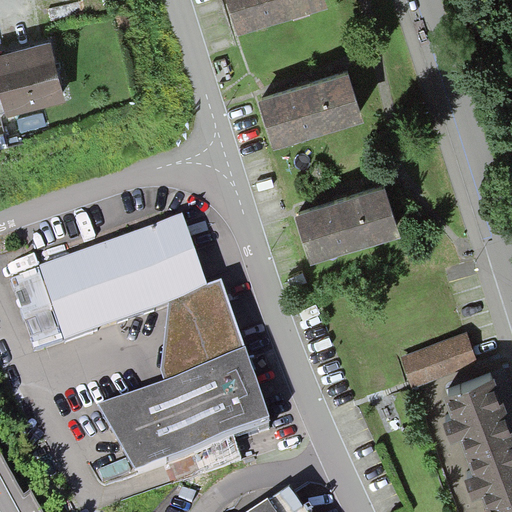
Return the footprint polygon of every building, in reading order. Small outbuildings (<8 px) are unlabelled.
[(224,0),(236,36),(328,6),(326,0),(224,0)] [(0,108),(10,105),(62,92),(46,35),(0,47),(0,108)] [(304,81),(256,96),(271,139),(363,109),(349,66),(304,81)] [(342,198),(293,215),(307,256),(398,226),(384,184),(342,198)] [(180,223),(0,277),(0,281),(25,353),(165,307),(155,378),(159,385),(96,408),(133,475),(264,427),(250,386),(217,289),(202,293),(180,223)] [(476,358),(465,327),(401,351),(413,382),(476,358)] [(511,511),(511,430),(489,371),(440,390),(455,428),(477,484),(487,511),(511,511)] [(296,511),(286,496),(262,511),(296,511)]
